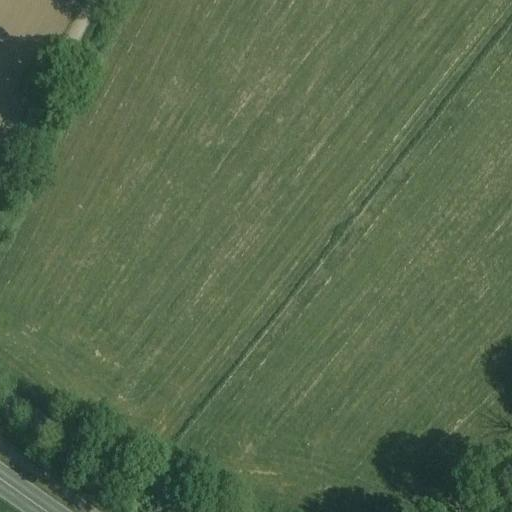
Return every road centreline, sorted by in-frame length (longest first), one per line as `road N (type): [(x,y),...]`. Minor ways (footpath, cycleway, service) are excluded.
road 1 (unclassified): [(173,511),(0,386)]
road 2 (track): [(99,0),(0,185)]
